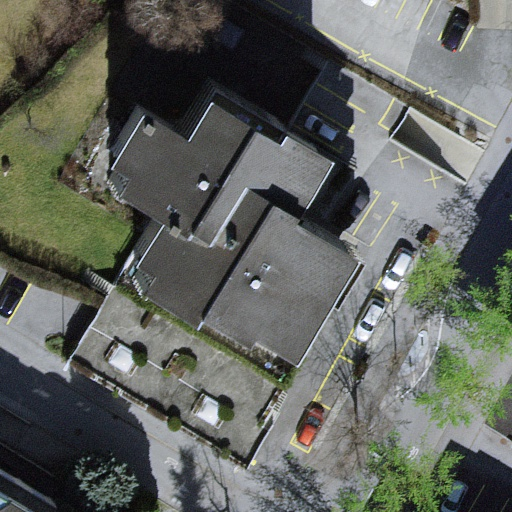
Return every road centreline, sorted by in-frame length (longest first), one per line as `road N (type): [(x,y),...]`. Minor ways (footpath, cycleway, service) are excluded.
road 1 (residential): [(356,511),(511,230)]
road 2 (residential): [(235,511),(0,369)]
